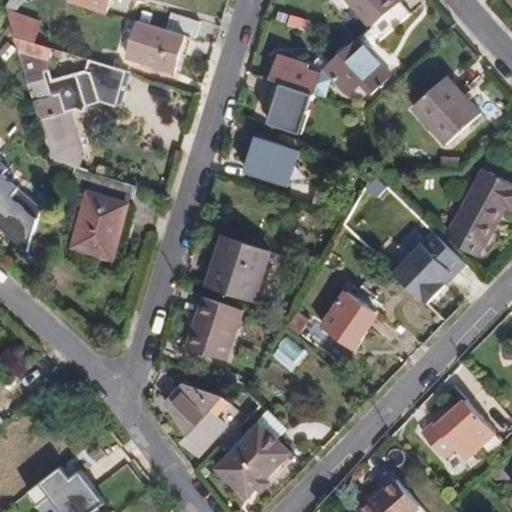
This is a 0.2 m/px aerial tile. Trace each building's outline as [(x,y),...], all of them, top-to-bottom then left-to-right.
[(17,13),(26,0),(12,0),(7,6),(9,10),(17,13)] [(76,0),(110,11),(113,0),(76,0)] [(348,0),(372,28),(403,2),(401,0),(348,0)] [(381,41),(413,14),(403,2),(372,28),(371,29),(381,41)] [(37,42),(44,22),(17,13),(9,10),(13,25),(16,35),(17,36),(37,42)] [(196,39),(202,22),(173,13),(167,29),(187,36),(193,38),(196,39)] [(308,31),(311,21),(292,16),(289,25),(308,31)] [(180,55),(187,36),(167,29),(140,21),(128,57),(175,72),(180,55)] [(123,106),(133,72),(91,59),(88,71),(55,79),(51,67),(56,48),(37,42),(17,36),(28,75),(36,101),(43,120),(54,159),(67,162),(81,169),(84,159),(82,152),(85,151),(73,110),(106,101),(123,106)] [(187,57),(193,38),(187,36),(180,55),(187,57)] [(394,75),(361,39),(353,45),(332,63),(326,69),(334,78),(350,95),(363,83),(374,94),(394,75)] [(64,58),(66,51),(58,49),(56,56),(64,58)] [(326,69),(332,63),(324,53),(309,65),(308,70),(322,75),(324,68),(326,69)] [(316,94),(322,75),(308,70),(309,65),(281,56),(273,79),(284,83),(316,94)] [(328,98),(334,78),(326,69),(324,68),(322,75),(316,94),(328,98)] [(471,98),(451,76),(448,79),(467,101),(471,98)] [(467,101),(448,79),(415,107),(448,145),(484,113),(471,98),(467,101)] [(302,134),(316,94),(284,83),(271,123),(302,134)] [(289,185),(301,151),(259,138),(248,170),(289,185)] [(460,173),(460,159),(443,159),(443,173),(460,173)] [(114,259),(124,222),(120,221),(125,206),(129,207),(135,186),(75,168),(70,187),(90,194),(74,247),(114,259)] [(511,209),(511,182),(487,168),(453,229),(454,230),(484,246),(485,247),(508,207),(511,209)] [(0,222),(27,242),(52,206),(3,172),(0,176),(0,222)] [(346,215),(352,197),(321,187),(315,204),(346,215)] [(124,222),(129,207),(125,206),(120,221),(124,222)] [(437,230),(396,273),(429,304),(448,284),(445,281),(467,259),(437,230)] [(479,256),(484,246),(454,230),(451,235),(463,248),(479,256)] [(256,299),(272,252),(228,237),(219,265),(217,264),(210,284),(256,299)] [(219,265),(228,237),(226,237),(217,264),(219,265)] [(366,330),(379,312),(372,307),(380,296),(364,284),(356,296),(349,292),(324,327),(356,350),(368,332),(366,330)] [(322,320),(333,302),(319,293),(308,311),(322,320)] [(228,360),(246,310),(206,297),(189,346),(228,360)] [(299,334),(311,319),(300,311),(289,326),(299,334)] [(229,425),(218,416),(228,406),(223,401),(185,385),(168,403),(191,435),(186,440),(201,454),(229,425)] [(53,414),(68,404),(56,389),(41,400),(53,414)] [(483,445),(495,434),(496,433),(467,400),(457,409),(453,413),(450,409),(423,433),(446,459),(457,449),(466,459),(483,445)] [(267,478),(285,460),(281,456),(289,448),(264,423),(219,469),(248,497),(259,486),(267,478)] [(490,452),(502,441),(495,434),(483,445),(490,452)] [(285,460),(293,452),(289,448),(281,456),(285,460)] [(34,488),(52,511),(102,511),(105,511),(78,474),(66,483),(58,471),(34,488)] [(263,491),(272,482),(267,478),(259,486),(263,491)] [(414,511),(422,506),(399,480),(360,511),(414,511)]
